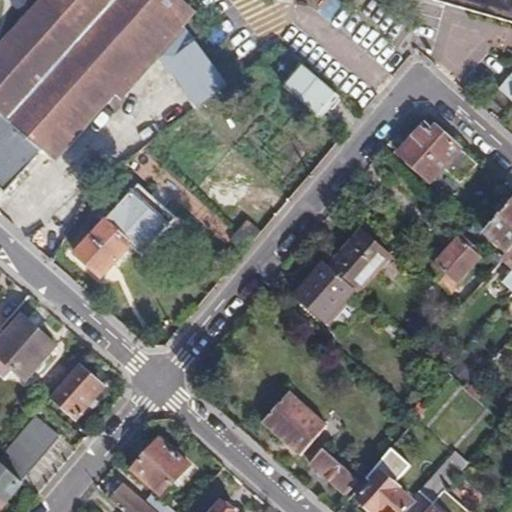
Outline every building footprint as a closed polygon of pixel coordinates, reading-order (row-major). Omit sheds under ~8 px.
[(207,105),(234,76),(152,0),(45,0),(46,1),(0,49),(0,190),(4,194),(43,152),(49,158),(149,51),(207,105)] [(511,0),(438,0),(511,21),(511,0)] [(283,82),(321,118),(342,96),(305,60),(283,82)] [(511,77),(501,90),(511,99),(511,77)] [(479,168),(435,130),(431,135),(423,128),(398,156),(430,185),(442,172),(461,188),(479,168)] [(170,224),(132,190),(76,254),(103,279),(130,248),(141,258),(170,224)] [(511,204),(478,242),(502,262),(504,260),(511,250),(511,204)] [(245,252),(263,230),(250,219),(232,241),(245,252)] [(355,291),(358,294),(391,256),(362,230),(329,267),(355,291)] [(457,238),(425,274),(448,295),(480,259),(457,238)] [(511,250),(504,260),(511,268),(511,273),(503,284),(511,292),(511,250)] [(355,291),(329,267),(326,265),(298,298),(326,324),(355,291)] [(58,346),(24,316),(0,342),(0,354),(29,380),(58,346)] [(473,373),(460,361),(452,371),(464,382),(473,373)] [(105,387),(79,364),(53,395),(79,417),(105,387)] [(330,427),(292,394),(265,425),(303,458),(330,427)] [(0,456),(0,462),(23,482),(61,436),(36,414),(0,456)] [(190,463),(160,438),(133,468),(161,491),(176,474),(179,476),(190,463)] [(360,482),(324,450),(312,465),(347,497),(360,482)] [(412,469),(391,451),(367,478),(373,483),(359,500),(373,511),(412,511),(417,507),(401,493),(402,492),(397,488),(412,469)] [(443,491),(466,466),(452,454),(418,494),(431,505),(443,491)] [(0,510),(23,482),(0,462),(0,510)] [(114,480),(103,493),(107,496),(118,483),(114,480)] [(177,511),(155,493),(147,502),(157,511),(149,511),(118,483),(107,496),(124,511),(177,511)] [(462,511),(464,509),(443,491),(431,505),(437,510),(434,511),(462,511)] [(238,511),(222,499),(212,511),(238,511)]
